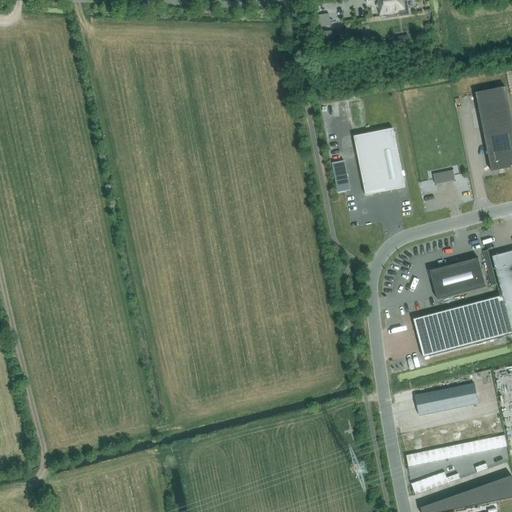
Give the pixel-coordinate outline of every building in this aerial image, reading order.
[(377,0),(380,15),(399,12),(400,16),(409,15),(406,0),(377,0)] [(332,31),(320,33),(322,49),(334,47),(332,31)] [(476,93),(491,172),(511,167),(511,119),(505,87),(476,93)] [(405,187),(393,129),(354,137),(366,195),(405,187)] [(331,155),(335,158),(339,154),(334,150),(331,155)] [(330,163),(336,193),(349,190),(343,160),(330,163)] [(454,171),(433,175),(434,179),(435,185),(455,181),(454,175),(454,171)] [(424,358),(511,334),(511,251),(492,257),(503,296),(414,319),(424,358)] [(438,300),(486,287),(479,258),(430,271),(438,300)] [(415,396),(419,415),(478,404),(475,384),(415,396)] [(406,456),(409,467),(507,447),(505,435),(406,456)] [(475,468),(477,473),(489,469),(487,464),(475,468)] [(445,472),(411,484),(414,490),(412,491),(414,494),(415,494),(415,495),(449,483),(447,478),(445,472)] [(449,483),(460,479),(458,474),(447,478),(449,483)] [(511,476),(421,508),(422,511),(443,511),(511,498),(511,476)]
